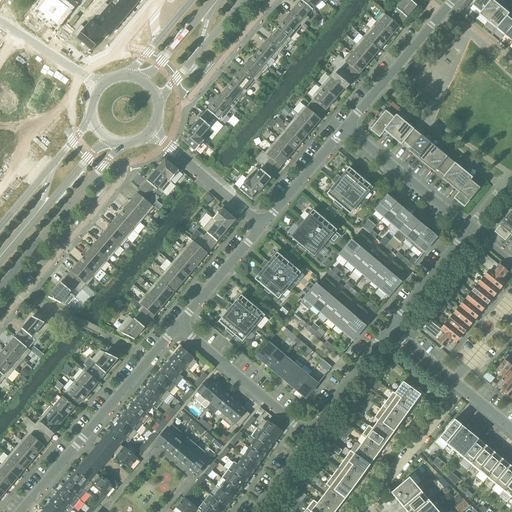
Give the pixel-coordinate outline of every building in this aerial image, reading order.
[(45,0),(38,11),(43,14),(41,16),(46,20),(60,0),(45,0)] [(60,0),(46,20),(51,23),(52,21),(57,25),(72,5),(65,0),(60,0)] [(113,0),(108,6),(108,7),(124,20),(131,12),(116,0),(113,0)] [(133,0),(116,0),(131,12),(138,3),(133,0)] [(312,11),(321,0),(300,0),(301,1),(311,9),(312,11)] [(409,0),(404,0),(389,18),(399,27),(416,6),(409,0)] [(490,3),(492,0),(476,0),(472,5),(481,12),(481,13),(490,3)] [(305,15),(311,9),(301,1),(289,14),(306,29),(308,27),(304,23),(308,18),(305,15)] [(105,3),(97,12),(117,28),(124,20),(108,7),(108,6),(105,3)] [(490,3),(481,13),(481,12),(478,15),(488,22),(498,9),(490,3)] [(498,9),(488,22),(496,29),(506,16),(498,9)] [(97,12),(90,21),(91,21),(107,34),(106,34),(109,37),(117,28),(97,12)] [(383,13),(376,21),(392,35),(399,27),(389,18),(383,13)] [(289,14),(278,28),(290,38),(300,27),(305,31),(306,29),(289,14)] [(511,20),(506,16),(496,29),(504,36),(511,26),(511,20)] [(84,28),(84,29),(100,42),(106,34),(107,34),(91,21),(84,28)] [(376,21),(370,29),(386,43),(392,35),(376,21)] [(81,25),(73,35),(92,51),(100,42),(84,29),(84,28),(81,25)] [(290,38),(278,28),(266,42),(283,56),(284,54),(279,50),(290,38)] [(370,29),(363,37),(379,50),(386,43),(370,29)] [(363,37),(356,45),(372,58),(379,50),(363,37)] [(266,42),(254,56),(264,64),(265,64),(269,58),(270,59),(276,53),(281,58),(283,56),(266,42)] [(356,45),(350,52),(366,66),(372,58),(356,45)] [(359,74),(366,66),(350,52),(343,60),(359,74)] [(12,53),(1,71),(32,89),(35,85),(38,86),(30,99),(22,109),(37,122),(46,111),(63,84),(34,67),(34,68),(28,65),(29,63),(12,53)] [(254,56),(243,69),(260,84),(261,82),(258,79),(268,66),(265,64),(264,64),(254,56)] [(336,69),(336,68),(352,82),(359,74),(343,60),(338,56),(331,64),(336,69)] [(336,69),(330,76),(344,88),(344,89),(346,90),(352,82),(336,68),(336,69)] [(243,69),(231,83),(241,92),(244,95),(254,82),(258,86),(260,84),(243,69)] [(335,99),(344,89),(344,88),(330,76),(320,87),(335,99)] [(219,97),(236,112),(238,109),(234,106),(239,101),(236,98),(241,92),(231,83),(219,97)] [(313,100),(309,104),(321,114),(324,110),(325,111),(335,99),(320,87),(311,98),(313,100)] [(235,113),(236,112),(219,97),(208,110),(217,119),(221,122),(231,110),(235,113)] [(320,120),(317,117),(321,114),(309,104),(306,108),(304,106),(297,114),(313,128),(320,120)] [(22,109),(15,117),(30,130),(37,122),(22,109)] [(207,110),(190,130),(203,142),(204,143),(214,132),(209,128),(217,119),(208,110),(207,110)] [(394,118),(386,111),(382,115),(370,130),(379,138),(387,129),(386,128),(394,118)] [(297,114),(291,122),(307,136),(313,128),(297,114)] [(386,128),(387,129),(395,135),(405,123),(396,115),(394,118),(386,128)] [(15,117),(8,125),(24,138),(30,130),(15,117)] [(291,122),(284,130),(300,144),(307,136),(291,122)] [(403,142),(413,129),(405,123),(395,135),(403,142)] [(8,125),(2,133),(17,146),(24,138),(8,125)] [(422,136),(413,129),(403,142),(411,149),(422,136)] [(203,142),(190,130),(181,140),(195,152),(203,142)] [(284,130),(278,138),(294,151),(300,144),(284,130)] [(0,144),(11,153),(17,146),(2,133),(0,134),(0,144)] [(420,156),(430,143),(422,136),(411,149),(420,156)] [(278,138),(271,146),(287,159),(294,151),(278,138)] [(428,163),(438,150),(430,143),(420,156),(428,163)] [(0,144),(0,157),(2,160),(9,152),(10,154),(11,153),(0,144)] [(281,167),(287,159),(271,146),(265,153),(281,167)] [(436,169),(447,157),(438,150),(428,163),(436,169)] [(262,151),(255,160),(263,167),(263,166),(274,175),(281,167),(264,153),(265,153),(262,151)] [(445,176),(455,164),(447,157),(436,169),(445,176)] [(165,160),(156,170),(170,182),(170,181),(179,171),(165,160)] [(453,183),(463,171),(455,164),(445,176),(453,183)] [(261,190),(274,175),(263,166),(263,167),(260,171),(255,167),(245,178),(247,179),(261,190)] [(335,178),(350,191),(362,177),(361,177),(361,178),(349,168),(340,178),(337,175),(335,178)] [(154,194),(157,189),(162,193),(172,182),(170,181),(170,182),(156,170),(143,185),(154,194)] [(461,190),(470,180),(470,181),(472,178),(463,171),(453,183),(461,190)] [(362,177),(350,191),(365,204),(367,200),(364,198),(373,188),(361,178),(362,177)] [(337,205),(338,205),(350,191),(335,178),(332,182),(335,184),(326,194),(338,204),(337,205)] [(247,179),(238,189),(252,200),(261,190),(247,179)] [(461,190),(453,199),(455,200),(464,207),(469,201),(480,188),(470,181),(470,180),(461,190)] [(154,194),(143,185),(136,194),(137,194),(152,206),(159,198),(154,194)] [(362,207),(365,204),(350,191),(338,205),(339,205),(350,214),(359,204),(362,207)] [(137,194),(130,202),(147,215),(153,207),(152,206),(137,194)] [(383,217),(395,203),(387,196),(375,210),(383,217)] [(130,202),(124,210),(140,223),(147,215),(130,202)] [(383,217),(391,224),(403,209),(395,203),(383,217)] [(227,230),(235,220),(222,209),(213,218),(213,219),(227,230)] [(391,224),(399,230),(411,216),(403,209),(391,224)] [(140,223),(124,210),(117,217),(133,231),(140,223)] [(299,221),(314,234),(325,219),(325,220),(313,210),(304,220),(301,218),(299,221)] [(505,241),(511,232),(511,231),(511,214),(510,213),(499,226),(494,232),(503,240),(505,241)] [(419,223),(411,216),(399,230),(407,237),(419,223)] [(117,217),(111,225),(127,239),(133,231),(117,217)] [(227,230),(213,219),(213,218),(212,217),(203,228),(208,232),(204,237),(214,246),(227,230)] [(325,219),(314,234),(328,246),(331,243),(328,240),(337,230),(325,220),(326,220),(325,219)] [(301,248),(302,248),(314,234),(299,221),(296,224),(299,227),(290,237),(302,247),(301,248)] [(426,229),(419,223),(407,237),(414,243),(426,229)] [(111,225),(104,233),(120,246),(127,239),(111,225)] [(435,236),(426,229),(414,243),(424,252),(430,245),(428,244),(435,236)] [(104,233),(98,241),(114,254),(120,246),(104,233)] [(326,250),(328,246),(314,234),(302,248),(302,247),(314,257),(323,247),(326,250)] [(214,246),(204,237),(202,235),(195,243),(207,253),(214,246)] [(191,240),(184,248),(200,262),(207,253),(195,243),(191,240)] [(98,241),(91,248),(107,262),(114,254),(98,241)] [(339,255),(347,262),(359,247),(351,241),(339,255)] [(367,254),(359,247),(347,262),(355,268),(367,254)] [(91,248),(84,256),(100,270),(107,262),(91,248)] [(184,248),(178,256),(194,269),(200,262),(184,248)] [(263,263),(278,276),(290,262),(289,262),(289,263),(277,253),(268,263),(265,260),(263,263)] [(501,280),(508,273),(502,268),(484,253),(477,261),(492,273),(501,280)] [(375,261),(367,254),(355,268),(363,275),(375,261)] [(84,256),(78,264),(94,278),(100,270),(84,256)] [(178,256),(171,264),(187,277),(194,269),(178,256)] [(383,267),(375,261),(363,275),(371,281),(383,267)] [(405,264),(410,269),(413,265),(408,261),(405,264)] [(290,262),(278,276),(293,289),(295,286),(292,283),(301,273),(289,263),(290,262)] [(265,290),(266,290),(278,276),(263,263),(260,267),(263,269),(254,279),(266,289),(265,290)] [(71,271),(70,271),(86,284),(87,286),(94,278),(78,264),(71,272),(71,271)] [(171,264),(165,271),(181,285),(187,277),(171,264)] [(391,274),(383,267),(371,281),(379,288),(391,274)] [(70,271),(63,279),(74,288),(79,293),(86,284),(70,271)] [(165,271),(158,279),(174,293),(181,285),(165,271)] [(504,282),(501,280),(492,273),(486,281),(498,290),(504,282)] [(399,281),(391,274),(379,288),(389,296),(394,290),(392,288),(399,281)] [(293,289),(278,276),(266,290),(266,291),(267,290),(278,300),(287,289),(290,292),(293,289)] [(74,288),(63,279),(48,298),(66,306),(75,297),(70,293),(74,288)] [(158,279),(151,287),(167,301),(174,293),(158,279)] [(498,290),(486,281),(480,288),(492,298),(498,290)] [(304,299),(312,306),(324,291),(316,284),(304,299)] [(82,290),(86,294),(90,289),(86,286),(82,290)] [(161,308),(167,301),(151,287),(145,295),(161,308)] [(486,305),(492,298),(480,288),(474,295),(486,305)] [(332,298),(324,291),(312,306),(320,312),(332,298)] [(229,303),(233,299),(227,294),(223,298),(229,303)] [(154,316),(161,308),(145,295),(138,303),(141,306),(154,316)] [(229,303),(227,306),(242,319),(253,305),(253,304),(252,305),(241,295),(232,305),(229,303)] [(474,295),(468,303),(480,312),(486,305),(474,295)] [(362,297),(359,300),(364,305),(367,302),(362,297)] [(340,305),(332,298),(320,312),(328,319),(340,305)] [(377,310),(367,302),(364,305),(374,314),(377,310)] [(474,320),(480,312),(468,303),(462,310),(474,320)] [(253,305),(242,319),(256,331),(259,328),(256,325),(265,315),(253,306),(254,305),(253,305)] [(347,311),(340,305),(328,319),(335,325),(347,311)] [(135,314),(137,316),(147,324),(154,316),(141,306),(135,314)] [(230,333),(242,319),(227,306),(224,309),(227,312),(218,322),(230,332),(229,333),(230,333)] [(468,327),(474,320),(462,310),(456,318),(468,327)] [(355,318),(347,311),(335,325),(343,332),(355,318)] [(147,324),(137,316),(133,320),(129,316),(116,331),(134,340),(147,324)] [(32,317),(14,338),(24,346),(25,346),(33,337),(37,341),(50,326),(32,317)] [(363,325),(355,318),(343,332),(353,340),(359,334),(357,332),(363,325)] [(462,335),(468,327),(456,318),(450,325),(462,335)] [(256,331),(242,319),(230,333),(230,332),(242,342),(251,332),(254,335),(256,331)] [(446,347),(452,340),(453,340),(444,332),(429,320),(422,328),(441,343),(446,347)] [(455,342),(462,335),(450,325),(444,332),(453,340),(452,340),(455,342)] [(25,346),(24,346),(14,338),(6,347),(23,361),(26,364),(28,362),(24,359),(31,351),(25,346)] [(257,357),(265,364),(277,350),(269,343),(257,357)] [(6,347),(0,354),(0,357),(15,370),(21,363),(23,361),(6,347)] [(44,355),(36,348),(32,353),(40,359),(44,355)] [(180,348),(173,356),(186,367),(186,368),(189,371),(196,362),(180,348)] [(88,374),(98,382),(118,359),(100,350),(91,360),(96,364),(88,374)] [(285,357),(277,350),(265,364),(273,371),(285,357)] [(496,370),(503,376),(504,376),(508,371),(511,366),(511,358),(508,355),(498,367),(499,367),(496,370)] [(173,356),(166,364),(179,375),(186,368),(186,367),(173,356)] [(0,372),(5,377),(7,379),(15,370),(0,357),(0,372)] [(273,371),(280,377),(292,363),(285,357),(273,371)] [(288,384),(300,370),(292,363),(280,377),(288,384)] [(179,375),(166,364),(159,372),(176,386),(183,378),(179,375)] [(89,394),(98,382),(88,374),(84,370),(74,381),(89,394)] [(288,384),(296,390),(308,376),(300,370),(288,384)] [(496,385),(503,392),(511,381),(511,374),(508,371),(504,376),(503,376),(496,385)] [(153,380),(166,391),(170,394),(176,386),(159,372),(153,380)] [(312,391),(318,384),(308,376),(296,390),(304,397),(311,390),(312,391)] [(197,392),(210,403),(221,390),(208,379),(197,392)] [(153,380),(146,387),(159,399),(163,402),(170,394),(166,391),(153,380)] [(89,394),(74,381),(64,392),(79,405),(89,394)] [(511,396),(511,381),(503,392),(511,398),(511,396)] [(378,390),(382,385),(377,382),(373,387),(378,390)] [(395,394),(394,394),(412,407),(421,395),(403,382),(395,394)] [(159,399),(146,387),(140,395),(153,406),(157,409),(163,402),(159,399)] [(218,410),(229,397),(221,390),(210,403),(218,410)] [(393,392),(386,401),(406,415),(412,407),(394,394),(395,394),(393,392)] [(369,393),(365,398),(369,402),(373,396),(369,393)] [(140,395),(133,403),(146,414),(153,406),(140,395)] [(65,418),(75,407),(62,396),(53,408),(65,418)] [(225,416),(226,416),(237,403),(229,397),(218,410),(225,416)] [(369,402),(365,398),(361,404),(366,407),(369,402)] [(386,401),(380,409),(400,423),(406,415),(386,401)] [(146,414),(133,403),(127,411),(143,425),(150,417),(146,414)] [(239,428),(250,415),(237,403),(226,416),(225,416),(222,420),(231,427),(234,423),(239,428)] [(41,417),(56,429),(65,418),(53,408),(51,406),(41,417)] [(261,416),(264,411),(260,407),(256,412),(261,416)] [(394,432),(400,423),(380,409),(374,418),(378,421),(378,420),(394,432)] [(127,411),(120,419),(133,430),(133,429),(137,432),(143,425),(127,411)] [(190,419),(184,414),(181,417),(187,422),(190,419)] [(356,418),(353,415),(347,423),(351,427),(357,418),(356,418)] [(41,417),(35,424),(35,425),(51,438),(58,430),(56,429),(41,417)] [(20,426),(28,433),(44,447),(51,438),(35,425),(35,424),(27,418),(20,426)] [(199,418),(196,421),(203,426),(205,423),(199,418)] [(113,426),(127,438),(126,438),(130,441),(137,432),(133,429),(133,430),(120,419),(113,426)] [(268,423),(263,420),(257,428),(261,431),(275,441),(281,432),(272,426),(268,423)] [(394,432),(378,420),(378,421),(372,428),(372,429),(388,440),(394,432)] [(443,450),(447,445),(462,427),(454,420),(435,443),(443,450)] [(189,424),(195,429),(198,426),(191,421),(189,424)] [(205,423),(203,426),(209,431),(212,428),(205,423)] [(158,441),(166,448),(177,435),(180,432),(172,425),(172,424),(158,441)] [(111,438),(120,445),(126,438),(127,438),(113,426),(106,435),(111,439),(111,438)] [(204,431),(198,426),(195,429),(202,434),(204,431)] [(366,438),(366,437),(382,448),(388,440),(372,429),(372,428),(368,426),(362,435),(366,438)] [(470,433),(462,427),(447,445),(455,452),(470,433)] [(251,437),(255,440),(255,439),(269,449),(275,441),(261,431),(257,428),(251,437)] [(177,435),(166,448),(173,455),(188,438),(187,438),(180,432),(177,435)] [(28,433),(21,441),(37,454),(44,447),(28,433)] [(147,441),(150,443),(156,436),(153,433),(147,441)] [(205,436),(211,442),(214,439),(207,433),(207,434),(205,436)] [(478,440),(470,433),(455,452),(463,458),(478,440)] [(106,435),(76,470),(81,474),(88,466),(96,473),(112,453),(105,446),(111,439),(106,435)] [(187,438),(188,438),(173,455),(181,461),(196,444),(187,437),(187,438)] [(366,438),(360,445),(376,457),(382,448),(366,437),(366,438)] [(137,459),(136,459),(134,457),(120,445),(111,438),(111,439),(105,446),(130,467),(137,459)] [(223,446),(214,439),(211,442),(220,450),(223,446)] [(255,440),(249,448),(263,458),(269,449),(255,439),(255,440)] [(486,446),(478,440),(463,458),(471,465),(486,446)] [(31,462),(37,454),(21,441),(15,449),(31,462)] [(147,441),(140,449),(143,451),(150,443),(147,441)] [(332,443),(329,448),(333,452),(337,446),(332,443)] [(181,461),(189,468),(203,451),(196,444),(181,461)] [(370,465),(376,457),(360,445),(354,454),(370,465)] [(494,453),(486,446),(471,465),(479,471),(494,453)] [(243,456),(257,466),(263,458),(249,448),(243,456)] [(333,452),(329,448),(325,454),(329,457),(333,452)] [(15,449),(8,456),(24,470),(31,462),(15,449)] [(140,449),(134,457),(136,459),(143,451),(140,449)] [(197,475),(212,458),(203,451),(189,468),(197,475)] [(364,474),(370,465),(354,454),(350,451),(344,460),(364,474)] [(502,459),(494,453),(479,471),(487,478),(502,459)] [(8,456),(1,464),(17,478),(24,470),(8,456)] [(237,465),(252,475),(252,474),(257,466),(243,456),(238,464),(237,465)] [(510,466),(502,459),(487,478),(495,485),(510,466)] [(316,465),(321,468),(325,463),(320,460),(316,465)] [(364,474),(344,460),(338,468),(358,482),(364,474)] [(252,475),(237,465),(238,464),(234,462),(227,470),(246,483),(250,477),(252,475)] [(1,464),(0,465),(0,476),(11,486),(17,478),(1,464)] [(321,468),(316,465),(313,470),(317,474),(321,468)] [(81,474),(93,485),(103,493),(106,495),(113,488),(96,473),(88,466),(81,474)] [(511,467),(510,466),(495,485),(503,491),(511,480),(511,467)] [(338,468),(332,476),(351,491),(358,482),(338,468)] [(81,474),(76,470),(70,478),(83,489),(86,492),(93,485),(81,474)] [(225,481),(239,491),(244,486),(246,483),(227,470),(221,478),(225,481)] [(301,479),(306,482),(310,477),(305,474),(301,479)] [(203,475),(196,483),(199,485),(206,478),(203,475)] [(0,476),(0,489),(4,493),(11,486),(0,476)] [(329,488),(329,487),(345,499),(351,491),(332,476),(325,485),(329,488)] [(63,486),(80,500),(86,493),(86,492),(83,489),(70,478),(63,486)] [(239,492),(239,491),(225,481),(221,478),(215,486),(219,489),(233,500),(239,492)] [(391,493),(398,502),(416,486),(409,478),(391,493)] [(302,488),(306,482),(301,479),(298,485),(302,488)] [(511,496),(511,480),(503,491),(511,498),(511,496)] [(193,493),(199,485),(196,483),(189,491),(193,493)] [(73,508),(80,500),(63,486),(56,494),(73,508)] [(423,494),(416,486),(398,502),(404,509),(423,494)] [(329,488),(323,495),(339,507),(345,499),(329,487),(329,488)] [(216,494),(213,497),(227,508),(233,500),(219,489),(216,494)] [(183,498),(184,499),(186,501),(193,493),(189,491),(183,498)] [(103,493),(96,501),(99,503),(105,496),(106,496),(106,495),(103,493)] [(296,493),(293,498),(297,501),(301,496),(296,493)] [(69,511),(73,508),(56,494),(50,502),(62,511),(69,511)] [(203,502),(207,505),(214,511),(223,511),(227,508),(213,497),(209,494),(203,502)] [(417,511),(429,502),(423,494),(404,509),(406,511),(417,511)] [(317,503),(317,504),(327,511),(335,511),(339,508),(339,507),(323,495),(317,503)] [(458,495),(454,499),(459,503),(463,500),(458,495)] [(297,501),(293,498),(289,503),(293,507),(297,501)] [(198,511),(197,510),(195,508),(186,501),(184,499),(177,507),(182,511),(198,511)] [(306,509),(309,511),(310,511),(327,511),(317,504),(317,503),(313,500),(306,509)] [(458,506),(463,511),(469,506),(464,500),(458,506)] [(90,509),(93,511),(99,503),(96,501),(90,509)] [(62,511),(50,502),(43,509),(46,511),(62,511)] [(198,511),(214,511),(207,505),(203,502),(197,510),(198,511)] [(417,511),(433,511),(436,510),(429,502),(417,511)]
